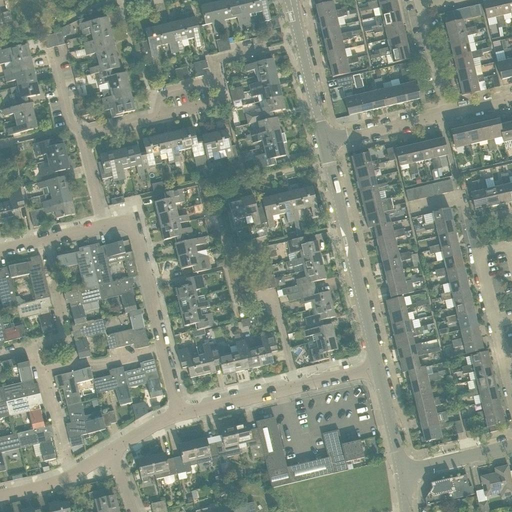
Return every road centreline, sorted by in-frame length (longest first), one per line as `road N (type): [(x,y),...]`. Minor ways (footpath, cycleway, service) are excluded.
road 1 (tertiary): [(377,371),(323,144)]
road 2 (residential): [(177,414),(377,371)]
road 3 (residential): [(101,227),(122,223),(133,231),(161,349)]
road 4 (tertiary): [(323,144),(289,0)]
road 5 (residential): [(323,144),(445,116)]
